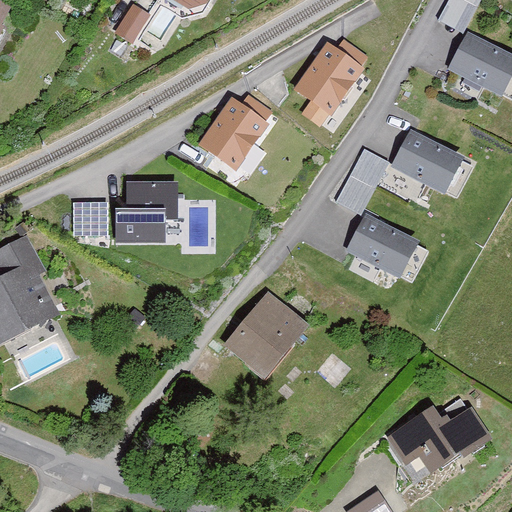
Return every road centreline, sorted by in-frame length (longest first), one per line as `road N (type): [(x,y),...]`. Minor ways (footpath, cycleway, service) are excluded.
road 1 (residential): [(98,478),(290,236),(385,101),(440,0)]
road 2 (residential): [(0,215),(98,169),(343,27)]
